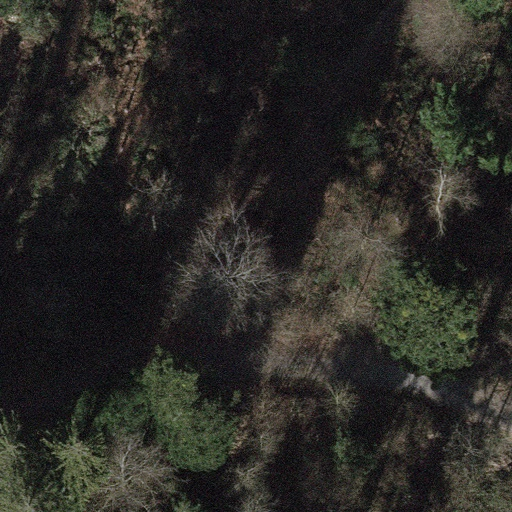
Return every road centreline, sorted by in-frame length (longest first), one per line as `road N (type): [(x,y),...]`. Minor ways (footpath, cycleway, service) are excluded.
road 1 (track): [(0,437),(99,388),(200,361),(457,374),(511,413)]
road 2 (track): [(200,361),(389,0)]
